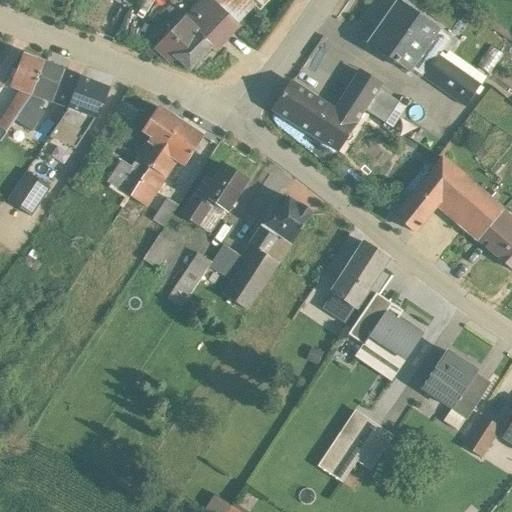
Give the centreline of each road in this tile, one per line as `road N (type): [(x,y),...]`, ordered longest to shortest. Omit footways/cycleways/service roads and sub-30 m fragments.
road 1 (residential): [(233,113),(511,334)]
road 2 (residential): [(27,28),(233,113)]
road 3 (residential): [(233,113),(325,0)]
